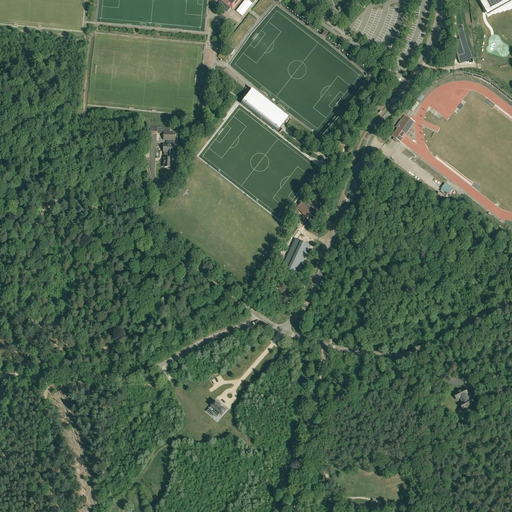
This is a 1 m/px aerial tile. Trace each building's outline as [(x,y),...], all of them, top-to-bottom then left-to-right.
[(220,0),(217,4),(227,12),(236,0),(220,0)] [(228,28),(226,31),(235,39),(266,0),(250,0),(249,2),(245,0),(242,0),(237,7),(241,11),(232,23),(230,22),(226,27),(228,28)] [(483,0),(491,12),(511,0),(483,0)] [(324,4),(327,7),(326,9),(328,11),(329,9),(331,11),(333,9),(326,2),(324,4)] [(463,27),(457,29),(456,29),(459,38),(461,43),(456,45),(457,56),(459,63),(465,61),(473,59),(473,58),(463,27)] [(242,104),(274,129),(273,130),(276,132),(277,132),(285,123),(288,119),(271,106),(269,110),(265,107),(268,103),(252,91),(242,104)] [(416,101),(410,110),(413,111),(419,103),(416,101)] [(409,129),(408,128),(413,121),(405,115),(401,120),(395,127),(397,128),(392,136),(400,142),(409,129)] [(175,140),(175,133),(170,133),(170,132),(170,129),(161,129),(161,132),(164,132),(164,140),(175,140)] [(176,145),(176,142),(171,142),(171,145),(164,144),(163,152),(167,152),(167,159),(164,158),(164,167),(171,167),(172,145),(176,145)] [(445,183),(440,189),(458,204),(463,197),(445,183)] [(309,216),(314,211),(305,201),(300,205),(303,209),(300,211),(303,214),(305,212),(309,216)] [(296,240),(283,267),(297,274),(310,246),(296,240)] [(471,398),(466,401),(463,396),(467,394),(464,388),(453,394),(456,400),(457,400),(460,398),(463,402),(460,404),(463,403),(465,408),(462,409),(463,410),(474,404),(471,398)] [(223,415),(227,411),(223,407),(220,405),(216,401),(212,406),(214,408),(210,412),(217,417),(220,413),(223,415)] [(376,511),(379,505),(372,502),(369,508),(376,511)]
